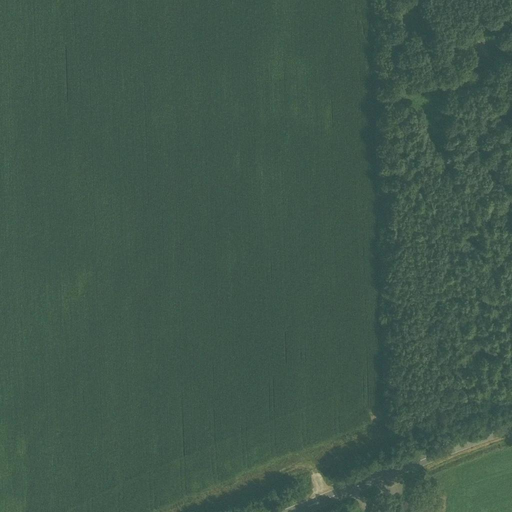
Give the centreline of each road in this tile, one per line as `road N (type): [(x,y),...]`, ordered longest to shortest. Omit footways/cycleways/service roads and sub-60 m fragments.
road 1 (track): [(511,368),(485,346),(472,308),(485,267),(446,161),(425,0)]
road 2 (tertiary): [(296,511),(511,426)]
